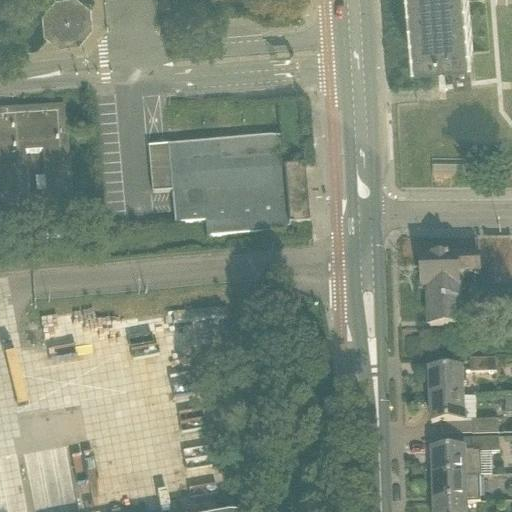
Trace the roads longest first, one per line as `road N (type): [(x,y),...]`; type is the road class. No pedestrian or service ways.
road 1 (tertiary): [(377,511),(364,216)]
road 2 (tertiary): [(364,216),(353,0)]
road 3 (residential): [(364,216),(511,215)]
